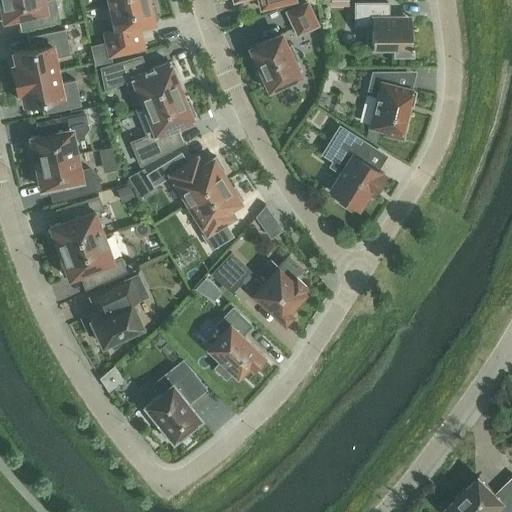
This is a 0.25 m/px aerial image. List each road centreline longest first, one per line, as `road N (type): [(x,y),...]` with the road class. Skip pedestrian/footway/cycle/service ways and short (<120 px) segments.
road 1 (residential): [(0,186),(41,312),(92,406),(166,489),(250,425),(299,370),(354,275)]
road 2 (residential): [(196,0),(223,83),(277,178),(354,275)]
road 3 (residential): [(354,275),(437,143),(450,99),(444,0)]
road 4 (residential): [(385,511),(428,471),(510,347)]
